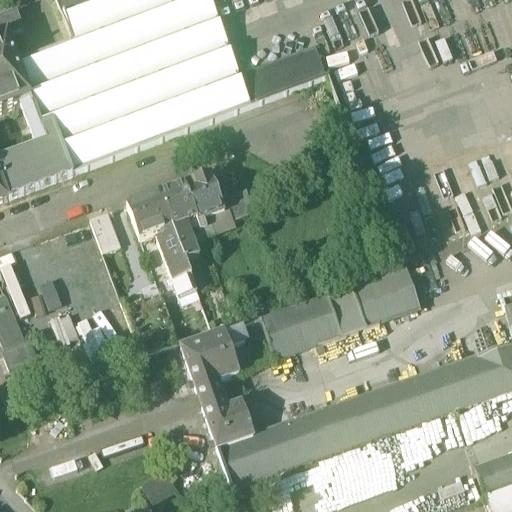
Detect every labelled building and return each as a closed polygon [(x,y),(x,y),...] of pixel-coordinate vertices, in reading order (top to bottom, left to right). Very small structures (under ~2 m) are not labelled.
[(8,76),(20,72),(48,147),(14,160),(13,157),(3,160),(5,163),(0,165),(0,207),(250,113),(239,82),(208,0),(64,0),(55,4),(72,49),(21,68),(11,41),(10,40),(0,44),(0,113),(20,107),(8,76)] [(0,24),(0,44),(10,40),(11,41),(26,36),(19,18),(0,24)] [(314,53),(239,82),(250,113),(326,84),(314,53)] [(196,225),(200,236),(206,233),(203,225),(223,218),(210,182),(183,192),(196,225)] [(159,201),(171,235),(185,230),(196,225),(183,192),(159,201)] [(222,204),(231,227),(253,219),(245,196),(222,204)] [(140,247),(160,239),(171,235),(159,201),(127,213),(140,247)] [(208,232),(212,242),(230,236),(223,218),(203,225),(206,233),(208,232)] [(89,227),(102,261),(120,254),(112,231),(108,233),(103,222),(89,227)] [(198,263),(185,230),(171,235),(184,268),(196,264),(198,263)] [(208,232),(206,233),(200,236),(203,245),(212,242),(208,232)] [(184,268),(171,235),(160,239),(161,244),(156,246),(172,289),(189,282),(184,268)] [(189,282),(195,297),(206,293),(196,264),(184,268),(189,282)] [(378,330),(417,317),(406,276),(259,327),(274,368),(378,331),(378,330)] [(196,299),(195,297),(189,282),(172,289),(178,305),(196,299)] [(55,287),(41,293),(51,320),(65,314),(55,287)] [(146,310),(162,305),(155,288),(140,293),(146,310)] [(196,299),(178,305),(182,314),(199,307),(196,299)] [(1,360),(9,378),(36,366),(28,348),(24,350),(4,302),(0,304),(0,349),(4,359),(1,360)] [(132,341),(141,365),(179,351),(162,305),(146,310),(124,318),(132,341)] [(232,323),(235,331),(248,326),(245,318),(232,323)] [(238,334),(223,340),(228,354),(244,349),(238,334)] [(238,381),(228,354),(223,340),(180,355),(195,396),(195,397),(217,389),(216,388),(238,381)] [(121,372),(141,365),(132,341),(112,348),(121,372)] [(453,418),(511,396),(511,350),(295,427),(309,468),(453,418)] [(36,367),(36,366),(9,378),(15,392),(50,377),(44,363),(36,367)] [(50,377),(15,392),(21,407),(57,394),(50,377)] [(217,389),(195,397),(201,415),(223,407),(217,389)] [(201,415),(215,455),(252,442),(241,412),(236,412),(226,416),(223,407),(201,415)] [(230,496),(309,468),(295,427),(252,442),(215,455),(230,496)] [(511,462),(474,476),(484,506),(511,496),(511,462)] [(141,494),(154,511),(157,511),(175,498),(161,478),(141,494)] [(511,511),(511,496),(484,506),(486,511),(511,511)]
